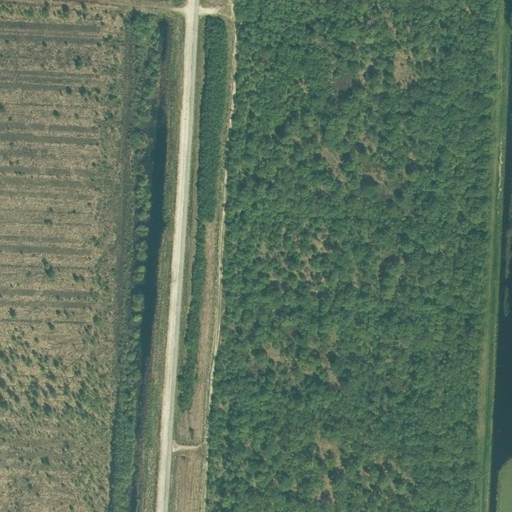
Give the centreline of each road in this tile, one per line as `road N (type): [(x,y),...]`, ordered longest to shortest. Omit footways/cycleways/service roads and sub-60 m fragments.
road 1 (track): [(189,0),(158,511)]
road 2 (track): [(196,8),(67,0)]
